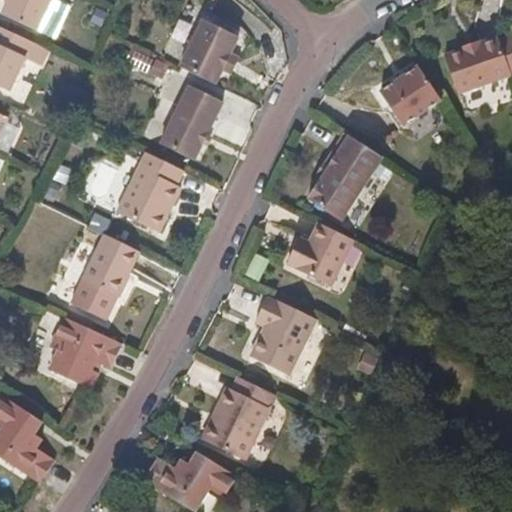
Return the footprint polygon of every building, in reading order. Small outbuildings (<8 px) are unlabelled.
[(51,0),(8,0),(1,17),(36,34),(51,0)] [(233,54),(241,37),(205,20),(182,67),(218,85),(225,71),(233,54)] [(24,58),(31,43),(11,34),(0,28),(0,89),(8,93),(24,58)] [(511,28),(499,33),(511,70),(511,28)] [(511,70),(499,33),(498,30),(482,36),(481,33),(461,41),(462,43),(446,49),(458,87),(511,70)] [(30,61),(38,46),(31,43),(24,58),(30,61)] [(234,75),(242,57),(233,54),(225,71),(234,75)] [(438,91),(416,60),(378,86),(402,120),(439,94),(438,91)] [(24,102),(35,68),(24,64),(13,98),(24,102)] [(229,103),(195,86),(165,145),(199,162),(208,144),(212,136),(229,103)] [(338,215),(377,153),(347,134),(339,129),(328,148),(333,150),(319,172),(305,195),(338,215)] [(213,147),(217,139),(212,136),(208,144),(213,147)] [(319,172),(333,150),(328,148),(314,170),(319,172)] [(163,211),(167,202),(172,205),(181,186),(177,184),(183,169),(145,150),(116,211),(160,232),(168,214),(163,211)] [(168,214),(172,205),(167,202),(163,211),(168,214)] [(329,283),(350,237),(316,221),(307,238),(303,243),(296,241),(286,261),(294,265),(293,267),(328,284),(329,283)] [(123,297),(145,252),(111,235),(89,281),(123,297)] [(303,243),(307,238),(299,235),(296,241),(303,243)] [(110,321),(123,297),(89,281),(77,304),(110,321)] [(293,375),(319,319),(269,295),(256,320),(272,327),(257,357),(293,375)] [(112,366),(123,342),(67,314),(50,349),(66,357),(59,372),(92,388),(99,371),(92,368),(97,360),(103,362),(112,366)] [(99,371),(103,362),(97,360),(92,368),(99,371)] [(247,458),(276,394),(240,377),(234,388),(229,386),(219,404),(225,406),(217,421),(212,420),(204,437),(247,458)] [(35,447),(42,437),(35,433),(28,429),(27,427),(35,416),(4,394),(0,400),(0,426),(4,429),(0,434),(0,456),(39,482),(54,460),(35,447)] [(217,421),(225,406),(219,404),(212,420),(217,421)] [(35,433),(43,421),(35,416),(27,427),(28,429),(35,433)] [(239,474),(200,450),(191,463),(184,458),(179,466),(160,455),(145,479),(149,480),(196,510),(211,486),(226,494),(239,474)]
